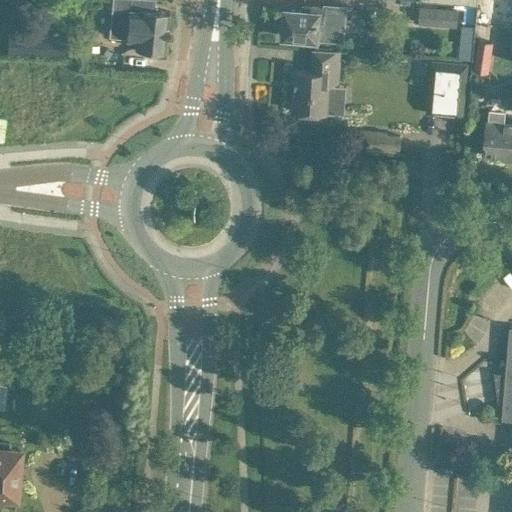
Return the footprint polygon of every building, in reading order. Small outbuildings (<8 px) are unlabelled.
[(135,47),(145,48),(165,50),(169,10),(152,8),(152,0),(112,0),(109,35),(135,38),(135,47)] [(281,23),(280,32),(284,35),(317,38),(317,37),(328,38),(330,20),(345,22),(346,6),(325,4),(325,6),(303,4),(303,9),(286,7),(285,21),(281,23)] [(420,5),(419,23),(457,26),(458,9),(420,5)] [(8,31),(7,52),(44,53),(44,33),(8,31)] [(479,39),(474,69),(489,72),(494,41),(479,39)] [(461,42),(460,54),(474,56),(475,43),(461,42)] [(342,50),(334,49),(314,48),(313,69),(293,68),(292,82),(296,82),(295,89),(294,89),(293,106),(302,107),(302,110),(326,112),(328,84),(339,85),(342,50)] [(432,59),(427,112),(463,115),(468,62),(432,59)] [(488,121),(487,121),(485,153),(510,155),(510,159),(511,158),(511,122),(505,122),(506,110),(489,108),(488,121)] [(362,131),(361,146),(400,149),(401,134),(362,131)] [(449,161),(449,171),(459,172),(460,162),(449,161)] [(502,417),(511,418),(511,325),(510,325),(502,417)] [(38,374),(38,379),(42,383),(47,383),(51,380),(51,374),(47,371),(42,370),(38,374)] [(0,493),(16,494),(19,447),(8,446),(8,441),(0,440),(0,493)]
